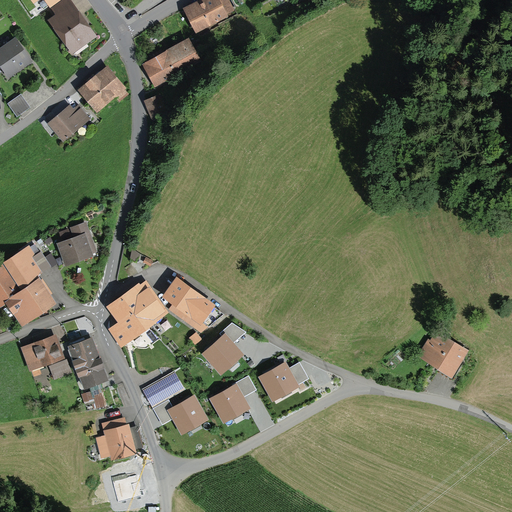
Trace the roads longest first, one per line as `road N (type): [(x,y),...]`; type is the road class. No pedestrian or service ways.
road 1 (residential): [(511,429),(437,400),(362,388),(225,456),(159,472)]
road 2 (unclassified): [(101,310),(139,142),(136,81),(123,36)]
road 3 (unclassified): [(101,310),(103,342),(131,385),(159,472)]
road 4 (residential): [(0,140),(123,36)]
